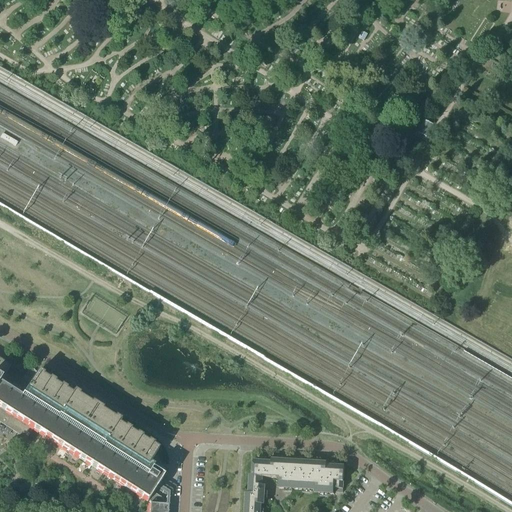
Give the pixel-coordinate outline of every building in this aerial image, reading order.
[(362,32),(358,39),(364,42),(367,35),(362,32)] [(425,121),(419,134),(426,138),(433,125),(425,121)] [(1,136),(0,138),(1,139),(11,145),(15,147),(17,143),(13,141),(3,135),(2,134),(1,136)] [(0,421),(11,428),(19,433),(25,432),(28,427),(30,429),(33,431),(147,502),(147,503),(148,501),(153,504),(153,505),(152,505),(151,511),(165,511),(166,506),(163,506),(163,500),(154,494),(156,489),(158,487),(163,478),(152,471),(154,467),(149,465),(152,461),(155,455),(158,451),(153,447),(154,446),(148,442),(148,444),(141,440),(142,439),(140,437),(137,435),(136,437),(130,433),(131,431),(125,428),(125,429),(119,426),(120,424),(120,423),(121,422),(115,418),(114,420),(102,412),(103,411),(98,408),(97,407),(92,404),(91,405),(79,397),(80,396),(74,392),(73,394),(72,396),(66,392),(67,391),(61,387),(61,389),(54,385),(55,383),(50,380),(49,381),(43,377),(44,376),(38,373),(38,374),(37,374),(30,385),(22,380),(18,378),(12,374),(7,371),(10,367),(6,365),(0,360),(0,421)] [(260,511),(261,506),(264,506),(265,487),(266,479),(279,480),(279,489),(315,491),(315,494),(334,495),(334,493),(343,493),(344,468),(326,467),(326,464),(272,461),(271,463),(253,462),(253,477),(250,477),(249,495),(246,495),(245,511),(260,511)] [(42,479),(36,477),(34,485),(40,486),(42,479)]
